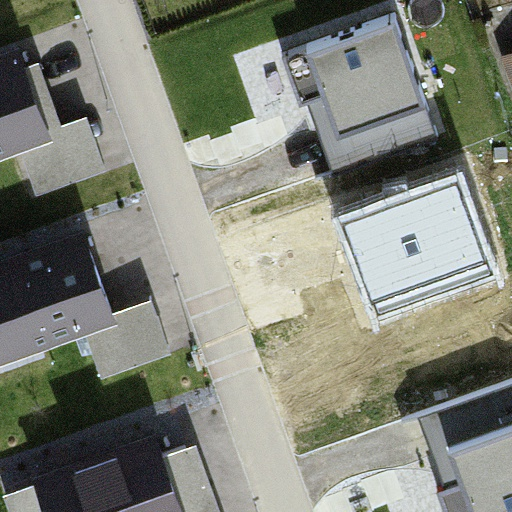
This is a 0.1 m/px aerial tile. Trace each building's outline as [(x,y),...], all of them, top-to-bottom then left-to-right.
[(435,127),(394,13),(285,52),(300,94),(308,91),(334,164),(435,127)] [(16,49),(0,54),(0,160),(20,154),(35,196),(104,170),(85,117),(59,126),(37,64),(24,69),(16,49)] [(511,49),(491,56),(511,121),(511,49)] [(83,211),(0,241),(0,348),(83,319),(100,364),(170,339),(151,286),(115,299),(83,211)] [(511,511),(511,379),(421,413),(448,486),(439,489),(447,511),(511,511)] [(156,415),(30,460),(33,470),(2,482),(12,511),(224,511),(196,431),(166,442),(156,415)]
